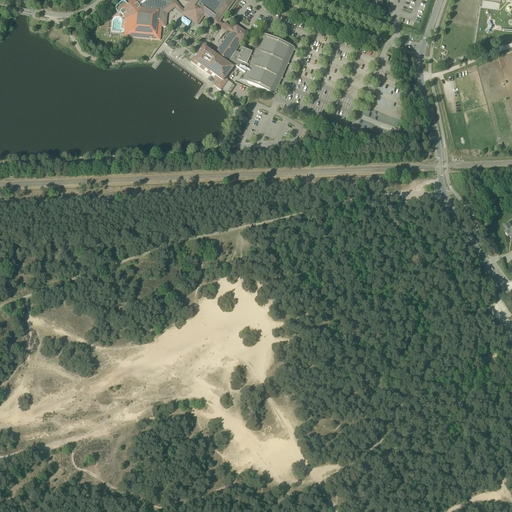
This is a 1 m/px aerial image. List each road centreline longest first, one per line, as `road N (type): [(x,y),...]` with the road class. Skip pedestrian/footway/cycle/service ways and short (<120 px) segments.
road 1 (track): [(368,195),(278,183),(0,204)]
road 2 (tertiary): [(511,299),(441,184),(420,77),(439,0)]
road 3 (track): [(334,511),(231,336)]
road 4 (track): [(295,511),(255,447),(176,359)]
road 5 (track): [(255,447),(390,418),(400,392)]
